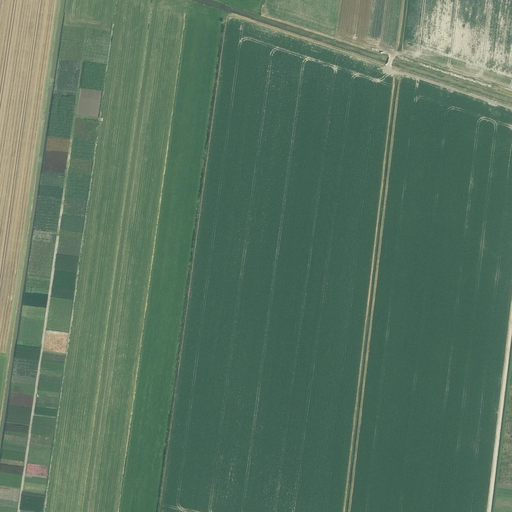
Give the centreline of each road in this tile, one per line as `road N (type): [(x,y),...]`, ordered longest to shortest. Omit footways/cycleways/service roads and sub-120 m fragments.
road 1 (track): [(18,511),(87,28)]
road 2 (track): [(489,511),(511,317)]
